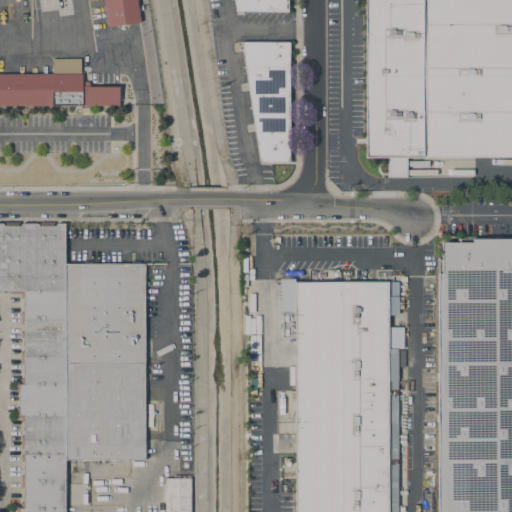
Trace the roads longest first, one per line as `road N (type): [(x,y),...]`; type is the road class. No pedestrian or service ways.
road 1 (residential): [(313,0),(307,193)]
road 2 (residential): [(191,199),(0,203)]
road 3 (residential): [(235,198),(294,200),(307,193),(332,206),(412,218)]
